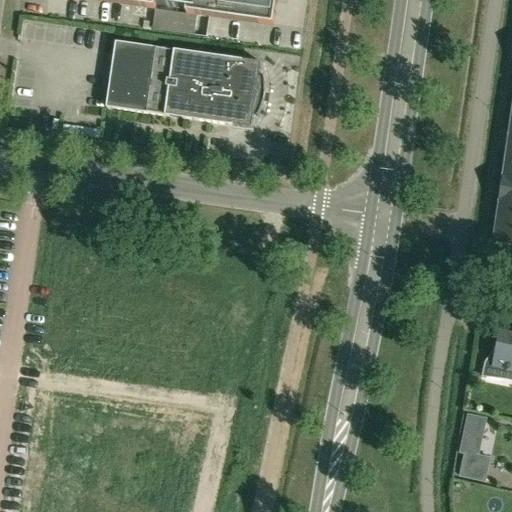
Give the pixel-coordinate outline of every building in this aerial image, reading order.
[(278,0),(83,0),(274,27),(278,0)] [(261,63),(116,42),(106,108),(252,129),(254,115),(258,117),(260,113),(261,111),(262,107),(263,104),(264,101),(265,98),(265,96),(265,93),(265,91),(265,86),(265,81),(264,78),(264,76),(259,77),(261,63)] [(62,134),(72,135),(73,127),(63,125),(62,134)] [(511,179),(504,179),(500,200),(511,201),(511,179)] [(501,200),(498,221),(511,223),(511,201),(500,200),(501,200)] [(511,246),(511,223),(498,221),(494,244),(511,246)] [(488,357),(486,360),(486,361),(485,363),(484,364),(481,377),(483,378),(483,376),(506,379),(507,372),(510,373),(511,369),(511,336),(500,334),(496,348),(494,347),(493,350),(492,352),(491,355),(488,357)] [(486,418),(467,414),(464,428),(483,432),(486,418)] [(484,482),(489,459),(464,453),(459,476),(473,479),(484,482)]
